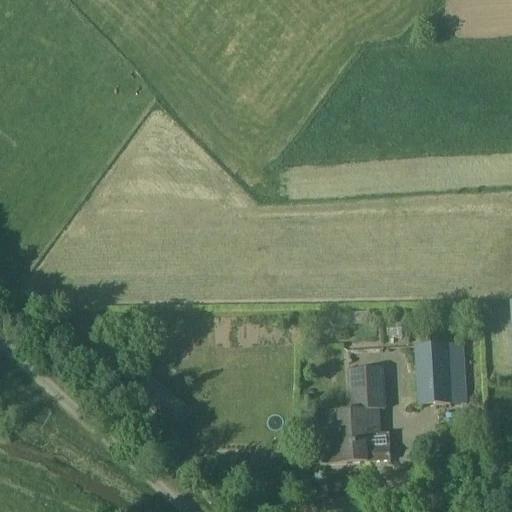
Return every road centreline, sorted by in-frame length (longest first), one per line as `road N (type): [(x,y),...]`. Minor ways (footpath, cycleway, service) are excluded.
road 1 (unclassified): [(188,511),(0,339)]
road 2 (tertiary): [(358,511),(511,464)]
